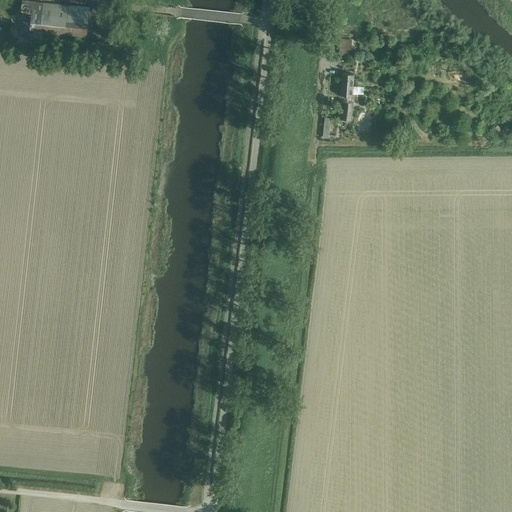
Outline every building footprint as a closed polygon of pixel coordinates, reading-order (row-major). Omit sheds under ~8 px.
[(86,44),(90,8),(22,0),(18,37),(86,44)] [(340,39),(340,56),(351,56),(351,39),(340,39)] [(337,66),(337,73),(346,72),(345,65),(337,66)] [(342,73),(340,95),(343,95),(341,119),(351,120),(353,102),(350,102),(351,96),(352,93),(356,94),(363,94),(364,87),(357,86),(355,86),(352,86),(353,79),(353,74),(342,73)] [(331,118),(325,117),(322,138),(329,138),(331,118)] [(492,130),(496,134),(501,130),(498,126),(492,130)]
